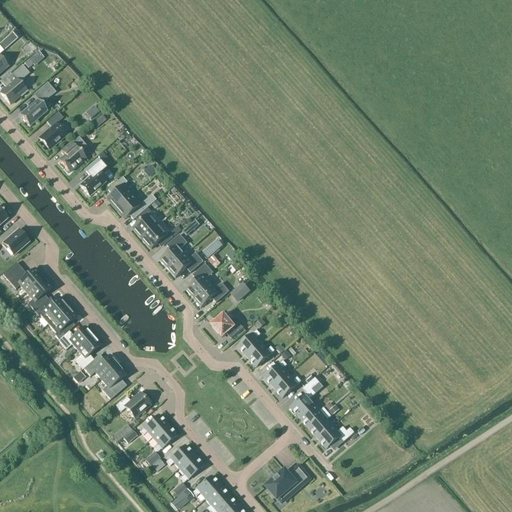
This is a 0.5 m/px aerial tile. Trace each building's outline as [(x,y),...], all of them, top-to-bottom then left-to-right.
[(12,33),(0,43),(0,48),(2,52),(17,39),(12,33)] [(0,58),(0,74),(8,68),(0,58)] [(24,65),(28,70),(33,66),(28,61),(24,65)] [(0,94),(10,106),(20,97),(21,98),(27,93),(19,83),(29,75),(22,67),(6,80),(11,85),(0,94)] [(37,101),(19,117),(29,129),(47,113),(41,106),(56,94),(47,84),(36,93),(40,98),(37,101)] [(91,121),(99,113),(94,107),(85,115),(91,121)] [(63,119),(58,114),(46,124),(51,129),(39,140),(49,151),(66,137),(56,125),(63,119)] [(83,134),(79,138),(86,148),(91,145),(83,134)] [(65,157),(59,163),(69,174),(85,160),(80,154),(87,148),(78,139),(71,145),(71,144),(61,152),(65,157)] [(87,150),(94,155),(98,149),(91,144),(87,150)] [(84,172),(90,178),(79,187),(89,198),(106,184),(100,177),(106,172),(97,161),(84,172)] [(153,175),(161,168),(155,162),(148,169),(153,175)] [(107,200),(116,210),(133,196),(124,186),(127,184),(123,178),(108,191),(112,196),(107,200)] [(133,221),(138,217),(147,209),(157,201),(152,196),(141,206),(133,196),(116,210),(125,220),(129,217),(133,221)] [(142,240),(158,227),(149,216),(151,214),(147,209),(138,217),(142,222),(133,230),(142,240)] [(191,225),(182,233),(186,237),(195,230),(191,225)] [(166,237),(158,227),(142,240),(151,250),(160,243),(164,247),(173,239),(169,234),(166,237)] [(18,232),(1,246),(5,251),(7,250),(13,257),(28,244),(27,242),(29,241),(24,236),(22,237),(18,232)] [(168,270),(185,255),(180,250),(187,244),(179,236),(167,247),(170,251),(160,261),(168,270)] [(203,254),(208,260),(223,247),(218,241),(203,254)] [(189,260),(185,255),(168,270),(175,279),(186,270),(190,274),(203,263),(196,254),(189,260)] [(27,276),(16,264),(2,276),(15,291),(19,287),(26,294),(43,280),(34,270),(27,276)] [(185,291),(193,300),(210,285),(206,280),(213,274),(205,266),(192,277),(196,281),(185,291)] [(233,274),(238,270),(234,266),(229,270),(233,274)] [(43,280),(26,294),(32,301),(27,305),(34,313),(47,301),(43,296),(51,289),(43,280)] [(243,283),(230,295),(237,303),(250,291),(243,283)] [(215,290),(210,285),(193,300),(201,309),(212,300),(216,304),(229,293),(221,284),(215,290)] [(68,308),(59,299),(51,306),(47,302),(34,313),(38,318),(39,317),(47,326),(68,308)] [(76,318),(68,308),(47,326),(55,335),(54,336),(58,342),(69,333),(71,330),(68,326),(76,318)] [(231,340),(243,329),(234,318),(228,323),(223,317),(222,318),(220,315),(214,320),(216,323),(212,327),(222,339),(226,335),(231,340)] [(92,337),(85,328),(73,338),(69,333),(58,342),(65,351),(72,346),(76,351),(92,337)] [(246,358),(262,345),(257,339),(260,336),(256,332),(253,335),(237,348),(246,358)] [(100,346),(92,337),(76,351),(81,356),(74,362),(82,371),(93,361),(89,356),(100,346)] [(262,345),(246,358),(256,369),(271,356),(274,352),(271,348),(267,351),(262,345)] [(190,368),(196,363),(188,353),(182,358),(190,368)] [(117,366),(109,356),(103,361),(99,357),(83,371),(89,378),(94,374),(100,381),(117,366)] [(264,378),(273,389),(288,376),(283,370),(287,367),(283,362),(279,365),(264,378)] [(126,376),(117,366),(100,381),(106,388),(101,392),(110,402),(126,388),(120,381),(126,376)] [(128,376),(131,382),(140,378),(137,372),(128,376)] [(288,376),(273,389),(282,400),(297,386),(301,383),(297,379),(293,382),(288,376)] [(319,384),(315,379),(304,388),(309,393),(306,396),(305,396),(290,409),(299,419),(314,406),(309,400),(315,395),(312,391),(319,384)] [(150,406),(140,395),(130,403),(126,398),(115,407),(121,413),(125,410),(134,420),(150,406)] [(342,417),(336,410),(340,406),(333,399),(324,408),(337,422),(342,417)] [(308,430),(327,413),(323,409),(320,412),(314,406),(299,419),(308,430)] [(317,440),(332,427),(327,421),(331,418),(327,413),(308,430),(317,440)] [(147,434),(152,440),(167,427),(158,416),(143,430),(139,433),(143,437),(147,434)] [(176,437),(167,427),(152,440),(157,446),(154,449),(157,454),(161,450),(161,451),(176,437)] [(337,433),(332,427),(317,440),(326,451),(340,439),(344,444),(354,434),(350,429),(346,433),(343,428),(337,433)] [(173,465),(178,471),(194,457),(185,447),(169,460),(166,463),(170,468),(173,465)] [(159,461),(154,454),(145,462),(151,468),(159,461)] [(203,468),(194,457),(178,471),(184,477),(180,480),(184,484),(187,481),(203,468)] [(164,467),(159,462),(152,469),(156,474),(164,467)] [(309,480),(298,467),(288,476),(284,472),(266,488),(277,501),(284,495),(288,499),(309,480)] [(199,495),(205,501),(220,488),(211,477),(196,491),(192,494),(196,498),(199,495)] [(326,481),(316,489),(323,497),(333,489),(326,481)] [(186,490),(181,484),(172,492),(177,498),(186,490)] [(206,510),(207,511),(212,511),(229,498),(220,488),(205,501),(210,507),(206,510)] [(190,502),(183,494),(174,502),(180,509),(190,502)] [(233,511),(238,509),(229,498),(212,511),(233,511)]
